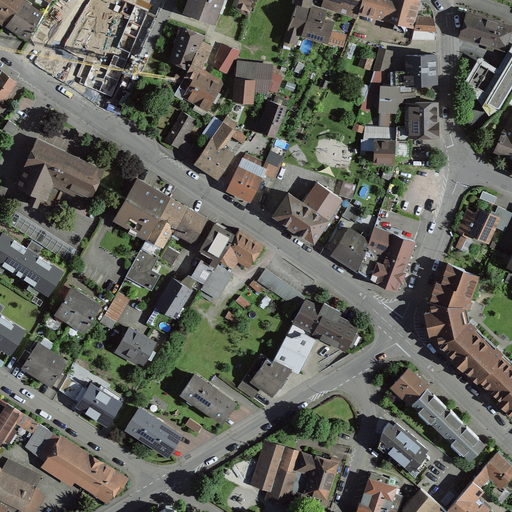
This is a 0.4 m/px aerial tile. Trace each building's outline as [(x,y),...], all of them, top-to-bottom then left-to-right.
[(0,0),(0,17),(2,15),(9,20),(22,1),(22,0),(0,0)] [(80,83),(112,97),(122,73),(138,34),(147,11),(120,0),(113,0),(111,7),(101,3),(89,31),(99,35),(91,56),(87,54),(79,72),(83,74),(80,83)] [(189,0),(185,12),(214,22),(221,0),(189,0)] [(239,0),(237,5),(249,11),(252,0),(239,0)] [(360,11),(362,0),(324,0),(324,1),(348,8),(358,11),(356,17),(357,17),(360,11)] [(388,0),(362,0),(360,11),(384,18),(388,0)] [(388,0),(384,18),(384,19),(412,26),(419,0),(388,0)] [(7,23),(29,38),(33,31),(43,14),(22,1),(9,20),(7,23)] [(295,43),(299,31),(304,33),(308,5),(296,1),(296,2),(284,40),(295,43)] [(309,5),(308,5),(304,33),(328,40),(332,27),(334,21),(324,18),(326,11),(309,5)] [(356,17),(358,11),(348,8),(344,20),(355,23),(356,17)] [(511,25),(510,26),(507,24),(507,23),(467,11),(460,36),(504,50),(506,45),(510,47),(511,42),(511,25)] [(423,18),(423,16),(418,15),(415,28),(434,29),(436,30),(434,18),(423,18)] [(178,39),(171,58),(189,68),(190,66),(200,46),(205,35),(188,28),(179,27),(178,39)] [(332,27),(328,40),(342,44),(347,31),(332,27)] [(434,29),(415,28),(412,39),(434,39),(434,29)] [(511,94),(511,42),(510,47),(509,49),(511,51),(511,54),(482,104),(489,113),(500,105),(504,109),(511,94)] [(240,50),(221,43),(215,57),(219,59),(215,66),(228,74),(240,50)] [(209,51),(200,46),(190,66),(198,71),(209,51)] [(380,47),(373,69),(375,69),(386,69),(389,64),(393,51),(380,47)] [(466,80),(482,104),(511,54),(511,51),(509,49),(497,68),(489,63),(487,66),(477,61),(466,80)] [(438,85),(437,54),(406,55),(407,70),(396,70),(397,86),(401,86),(438,85)] [(360,66),(369,68),(372,57),(364,55),(360,66)] [(234,100),(253,102),(254,90),(257,63),(237,61),(235,78),(236,78),(234,100)] [(274,65),(257,63),(254,90),(267,92),(272,82),(274,65)] [(185,95),(208,108),(221,84),(198,71),(190,66),(189,68),(184,77),(177,74),(174,80),(180,83),(178,86),(187,91),(185,95)] [(386,69),(375,69),(368,87),(368,88),(376,92),(386,69)] [(10,92),(17,81),(2,70),(1,71),(0,73),(0,106),(6,97),(9,92),(10,92)] [(144,76),(137,90),(150,96),(157,83),(144,76)] [(356,96),(363,100),(368,88),(368,87),(361,84),(356,96)] [(397,86),(382,85),(380,111),(381,111),(398,111),(399,111),(400,103),(400,92),(401,86),(397,86)] [(376,92),(368,88),(363,100),(371,103),(376,92)] [(400,92),(400,103),(407,103),(411,103),(411,101),(415,101),(415,92),(400,92)] [(332,98),(325,96),(320,110),(327,112),(332,98)] [(269,111),(266,110),(258,128),(261,129),(260,130),(275,136),(284,116),(288,107),(270,100),(268,106),(270,107),(269,111)] [(438,135),(438,101),(415,101),(411,101),(411,103),(407,103),(407,106),(411,106),(411,136),(438,135)] [(183,111),(166,140),(178,147),(182,139),(185,141),(186,141),(191,133),(190,132),(197,120),(183,111)] [(397,125),(398,111),(381,111),(381,115),(380,126),(397,127),(397,125)] [(221,123),(210,138),(219,145),(220,144),(225,137),(226,137),(230,132),(229,131),(235,123),(226,117),(221,123)] [(203,134),(210,139),(210,138),(221,123),(215,118),(203,134)] [(16,124),(9,120),(5,127),(11,131),(16,124)] [(397,127),(396,140),(406,140),(406,125),(397,125),(397,127)] [(365,126),(363,139),(375,139),(395,140),(396,140),(397,127),(380,126),(374,126),(365,126)] [(511,129),(507,127),(504,133),(503,132),(495,149),(511,156),(511,129)] [(232,135),(243,143),(246,137),(236,129),(232,135)] [(196,160),(195,161),(219,177),(235,154),(220,144),(219,145),(210,138),(210,139),(206,145),(196,160)] [(91,197),(104,169),(69,153),(37,139),(16,184),(34,192),(29,202),(36,205),(39,200),(46,203),(54,207),(64,185),(91,197)] [(188,152),(187,154),(196,160),(206,145),(197,139),(193,145),(188,152)] [(395,140),(375,139),(374,162),(395,163),(395,140)] [(188,152),(193,145),(186,141),(185,141),(181,148),(188,152)] [(246,152),(243,157),(265,168),(267,161),(246,152)] [(261,178),(264,172),(265,168),(243,157),(238,167),(261,178)] [(277,167),(267,161),(265,168),(264,172),(272,177),(277,167)] [(238,167),(228,188),(251,199),(261,178),(238,167)] [(431,211),(439,177),(414,176),(413,185),(415,185),(412,192),(409,201),(408,205),(423,209),(431,211)] [(170,196),(137,178),(117,213),(150,232),(170,197),(170,196)] [(412,192),(415,185),(413,185),(403,183),(400,182),(396,181),(393,191),(400,192),(400,189),(412,192)] [(328,218),(341,198),(318,182),(304,202),(289,192),(274,213),(290,224),(289,225),(298,231),(299,230),(314,240),(329,218),(328,218)] [(497,196),(483,190),(480,198),(494,203),(497,196)] [(175,231),(188,207),(170,197),(150,232),(142,246),(157,255),(171,229),(175,231)] [(419,221),(423,209),(408,205),(409,201),(397,197),(392,212),(419,221)] [(350,203),(343,215),(355,222),(362,210),(350,203)] [(511,213),(511,211),(498,205),(494,214),(499,217),(495,225),(504,230),(511,213)] [(207,218),(188,207),(175,231),(193,242),(207,218)] [(495,225),(499,217),(494,214),(480,207),(477,214),(469,210),(459,229),(468,235),(470,231),(488,240),(495,225)] [(379,216),(375,226),(388,231),(392,221),(379,216)] [(236,235),(215,223),(201,248),(215,255),(211,262),(216,266),(217,263),(221,258),(236,235)] [(415,241),(393,233),(388,231),(375,226),(370,238),(359,269),(359,270),(375,280),(396,289),(415,241)] [(250,263),(264,244),(240,228),(236,235),(221,258),(230,264),(237,255),(250,263)] [(351,228),(334,253),(359,269),(370,238),(351,228)] [(63,270),(3,232),(0,235),(0,261),(48,293),(63,270)] [(466,238),(462,236),(458,245),(462,247),(466,238)] [(180,252),(168,245),(161,257),(173,264),(180,252)] [(157,255),(142,246),(127,273),(151,286),(157,275),(147,269),(149,266),(150,267),(157,255)] [(499,260),(507,264),(510,256),(496,249),(487,267),(494,270),(499,260)] [(205,283),(216,266),(211,262),(209,265),(203,262),(198,269),(193,276),(204,283),(205,283)] [(216,266),(205,283),(204,283),(202,286),(203,287),(215,295),(216,295),(231,272),(217,263),(216,266)] [(438,342),(444,348),(468,324),(466,322),(462,307),(463,305),(469,308),(472,300),(469,299),(478,275),(465,270),(465,269),(448,263),(441,283),(437,281),(429,301),(431,310),(425,312),(430,334),(436,333),(438,342)] [(258,279),(298,308),(306,296),(266,268),(258,279)] [(191,275),(186,282),(199,290),(202,286),(204,283),(193,276),(191,275)] [(181,305),(191,288),(174,277),(158,304),(173,313),(178,304),(181,305)] [(254,278),(250,283),(260,291),(263,286),(254,278)] [(63,301),(71,287),(65,283),(56,297),(63,301)] [(56,312),(70,321),(86,296),(71,287),(63,301),(56,312)] [(215,295),(203,287),(199,294),(211,301),(215,295)] [(131,297),(119,291),(112,303),(124,310),(131,297)] [(241,294),(236,299),(246,308),(251,303),(241,294)] [(70,321),(85,330),(100,305),(86,296),(70,321)] [(335,344),(345,349),(349,342),(351,343),(352,344),(357,333),(356,332),(356,333),(354,332),(357,326),(305,299),(294,320),(313,330),(336,342),(335,344)] [(124,310),(112,303),(105,314),(115,321),(117,322),(124,310)] [(241,316),(229,310),(226,316),(237,322),(241,316)] [(25,329),(0,313),(0,345),(10,352),(25,329)] [(112,326),(115,321),(105,314),(104,314),(101,320),(112,326)] [(291,366),(298,370),(313,340),(309,338),(313,330),(294,320),(274,358),(291,366)] [(473,329),(476,326),(470,321),(468,324),(444,348),(459,362),(482,338),(473,329)] [(144,362),(156,342),(129,327),(116,349),(126,355),(127,353),(144,362)] [(163,336),(160,341),(166,345),(169,339),(163,336)] [(493,392),(511,372),(511,366),(500,355),(503,353),(496,347),(494,349),(482,338),(459,362),(477,380),(479,378),(493,392)] [(37,375),(52,350),(38,342),(31,353),(23,365),(23,366),(37,375)] [(25,349),(17,361),(23,365),(31,353),(25,349)] [(37,375),(51,384),(52,383),(60,371),(67,359),(52,350),(37,375)] [(261,385),(273,393),(291,366),(274,358),(273,361),(267,357),(253,378),(252,378),(261,385)] [(428,386),(408,367),(394,382),(396,384),(393,387),(404,398),(408,394),(414,400),(426,387),(428,386)] [(60,371),(52,383),(60,388),(67,376),(60,371)] [(511,372),(493,392),(501,399),(499,401),(511,413),(511,372)] [(223,421),(236,402),(195,373),(181,392),(223,421)] [(253,397),(261,385),(252,378),(253,378),(247,374),(238,386),(253,397)] [(68,375),(67,376),(60,388),(79,401),(88,388),(68,375)] [(77,404),(107,423),(121,402),(103,390),(106,386),(102,384),(99,388),(91,383),(88,388),(79,401),(77,404)] [(470,458),(484,443),(478,437),(479,436),(467,425),(466,426),(461,421),(463,420),(451,408),(449,410),(445,406),(446,405),(434,393),(433,394),(426,387),(414,400),(412,402),(419,408),(418,409),(431,421),(431,420),(452,440),(451,441),(463,452),(464,452),(470,458)] [(0,445),(22,412),(0,397),(0,445)] [(169,454),(181,434),(139,407),(126,426),(169,454)] [(383,428),(381,436),(387,441),(384,444),(392,451),(391,453),(401,461),(402,460),(411,467),(414,464),(420,469),(430,457),(424,451),(427,448),(415,438),(416,437),(408,430),(407,432),(396,422),(393,425),(389,422),(383,428)] [(45,459),(60,436),(40,423),(26,445),(38,452),(37,454),(45,459)] [(118,490),(126,478),(60,436),(45,459),(106,498),(113,487),(118,490)] [(317,456),(265,439),(250,484),(268,489),(265,498),(286,505),(290,490),(304,495),(305,491),(327,498),(338,462),(317,455),(317,456)] [(501,486),(511,474),(511,466),(497,453),(482,468),(489,475),(501,486)] [(2,469),(36,485),(41,475),(8,459),(2,469)] [(0,492),(27,506),(36,485),(2,469),(0,468),(0,492)] [(489,475),(482,468),(474,477),(475,478),(473,480),(480,486),(489,475)] [(389,477),(372,472),(358,511),(387,511),(389,508),(391,509),(397,511),(402,495),(394,492),(396,485),(387,482),(389,477)] [(480,486),(473,480),(463,491),(474,500),(484,489),(480,486)] [(35,511),(44,494),(36,485),(27,506),(23,511),(35,511)] [(421,488),(403,509),(406,511),(439,511),(444,507),(421,488)] [(506,488),(497,499),(503,503),(511,492),(506,488)] [(463,491),(449,508),(453,511),(488,511),(487,511),(490,508),(483,502),(480,505),(474,500),(463,491)] [(14,511),(17,511),(0,502),(0,511),(14,511)]
